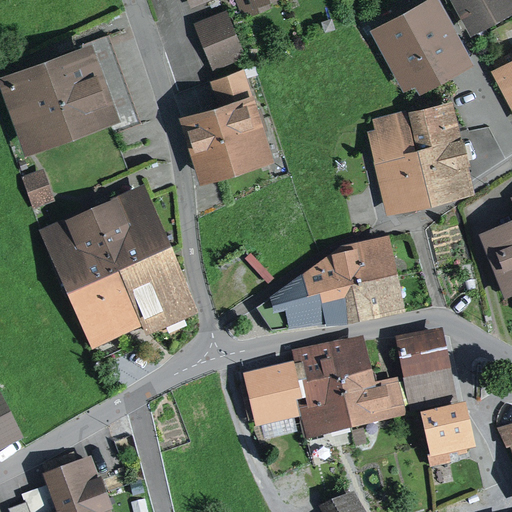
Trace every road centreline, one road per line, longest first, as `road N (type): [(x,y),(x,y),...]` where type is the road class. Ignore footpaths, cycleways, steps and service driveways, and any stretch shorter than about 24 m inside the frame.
road 1 (residential): [(216,356),(190,248),(185,183),(135,0)]
road 2 (residential): [(511,363),(454,322),(426,319),(216,356)]
road 3 (residential): [(216,356),(0,471)]
